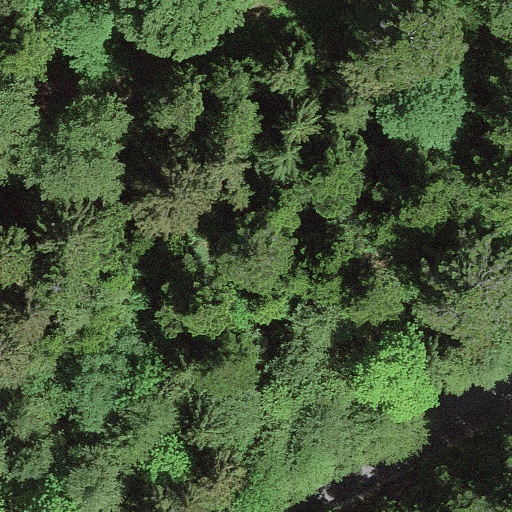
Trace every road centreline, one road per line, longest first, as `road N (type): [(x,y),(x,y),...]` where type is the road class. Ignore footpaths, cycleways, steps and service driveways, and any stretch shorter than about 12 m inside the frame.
road 1 (track): [(0,70),(251,0)]
road 2 (unclassified): [(511,388),(300,511)]
